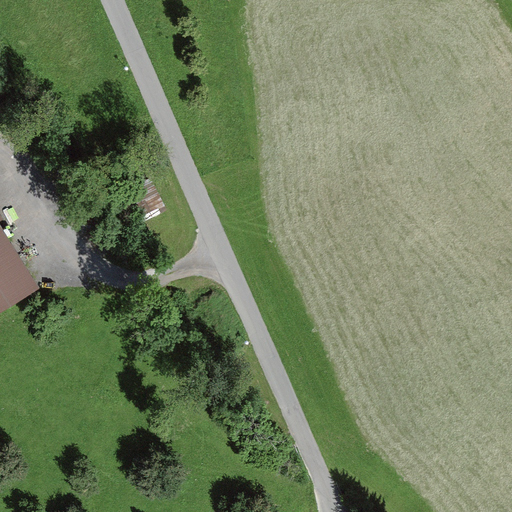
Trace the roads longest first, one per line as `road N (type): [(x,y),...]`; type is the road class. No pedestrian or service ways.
road 1 (unclassified): [(335,511),(112,0)]
road 2 (track): [(220,251),(124,282),(103,268),(0,144)]
